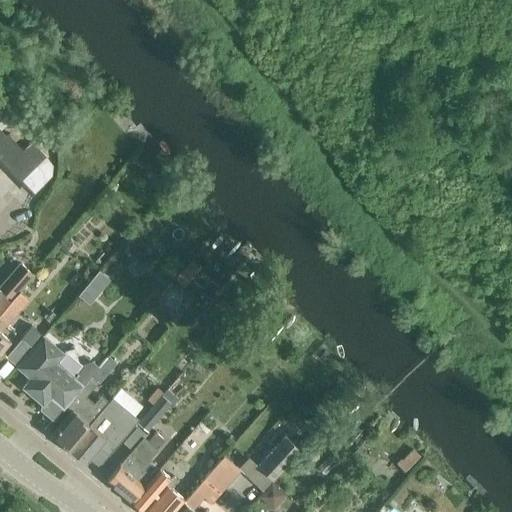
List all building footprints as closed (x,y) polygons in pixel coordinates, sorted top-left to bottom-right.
[(46,137),(27,116),(3,137),(0,132),(0,122),(4,119),(0,114),(0,159),(30,193),(48,176),(50,166),(42,157),(51,148),(46,137)] [(174,279),(184,288),(203,267),(193,258),(174,279)] [(0,314),(11,301),(10,301),(33,275),(21,264),(0,288),(0,293),(1,294),(0,295),(0,314)] [(96,274),(80,290),(93,302),(108,286),(96,274)] [(11,301),(0,314),(0,355),(11,342),(0,333),(20,310),(11,301)] [(52,395),(66,408),(84,385),(91,391),(106,374),(100,368),(101,367),(95,362),(83,364),(80,367),(43,335),(33,347),(17,365),(28,374),(30,371),(34,375),(24,387),(44,404),(52,395)] [(8,357),(17,365),(33,347),(22,338),(8,357)] [(326,362),(336,355),(329,344),(319,350),(326,362)] [(178,377),(162,395),(139,423),(148,431),(171,403),(174,406),(180,399),(177,396),(187,385),(178,377)] [(53,433),(71,448),(110,402),(102,395),(95,404),(86,396),(91,391),(84,385),(66,408),(71,412),(53,433)] [(117,400),(141,411),(147,399),(123,388),(117,400)] [(110,402),(71,448),(88,463),(101,447),(110,455),(120,443),(116,440),(137,416),(125,407),(122,410),(111,401),(110,402)] [(299,448),(285,435),(258,465),(272,478),(299,448)] [(108,480),(132,500),(153,476),(160,468),(166,461),(154,452),(158,448),(144,436),(119,464),(120,465),(108,480)] [(413,449),(396,466),(405,475),(422,457),(413,449)] [(186,499),(175,511),(208,511),(207,510),(205,511),(196,511),(188,505),(191,502),(195,506),(204,496),(211,503),(240,469),(223,455),(195,489),(186,499)] [(132,500),(145,511),(175,511),(186,499),(172,487),(179,479),(174,475),(172,477),(160,468),(153,476),(132,500)] [(265,490),(280,506),(292,495),(277,479),(265,490)]
